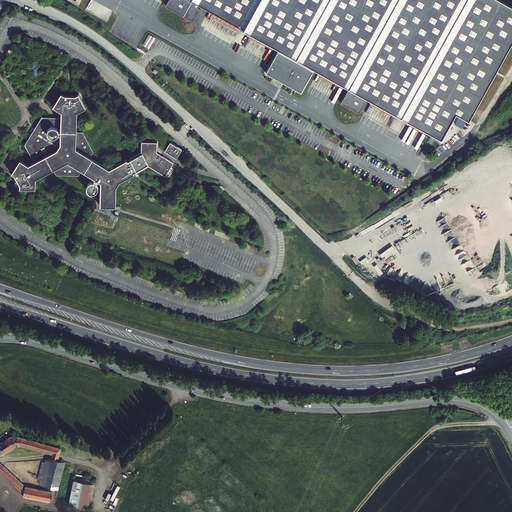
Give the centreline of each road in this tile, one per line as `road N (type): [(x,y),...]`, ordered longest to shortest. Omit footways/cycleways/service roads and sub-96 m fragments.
road 1 (unclassified): [(18,0),(116,52),(364,288),(448,329)]
road 2 (trunk): [(511,341),(400,368),(289,368),(171,344),(0,288)]
road 3 (trunk): [(0,304),(199,366),(290,381),(406,380),(511,354)]
road 4 (tertiary): [(506,429),(487,408),(458,400),(274,405),(0,338)]
road 5 (track): [(501,421),(431,431),(358,511)]
